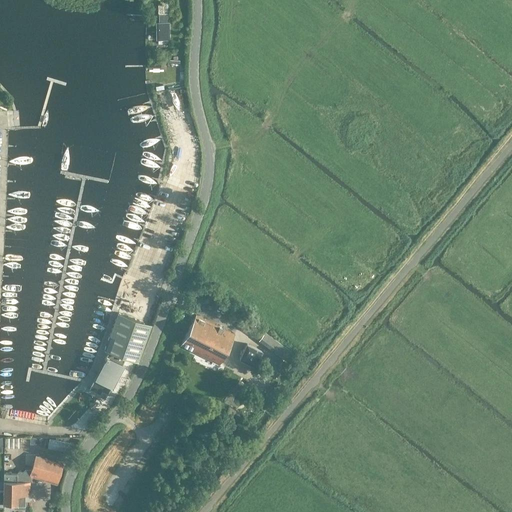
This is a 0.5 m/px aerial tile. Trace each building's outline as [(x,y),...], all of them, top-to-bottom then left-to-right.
[(157,23),(158,38),(169,37),(168,23),(157,23)] [(117,315),(103,352),(137,365),(151,327),(117,315)] [(220,364),(235,334),(196,315),(181,345),(220,364)] [(258,341),(283,359),(290,350),(264,332),(258,341)] [(247,342),(240,358),(255,365),(262,349),(247,342)] [(107,354),(89,387),(107,396),(125,363),(107,354)] [(5,436),(4,446),(19,446),(19,436),(5,436)] [(49,438),(48,446),(64,449),(66,441),(49,438)] [(6,447),(5,461),(17,461),(18,447),(6,447)] [(36,455),(30,474),(57,482),(63,463),(36,455)] [(30,493),(30,474),(30,469),(25,469),(25,474),(23,474),(23,473),(23,472),(22,472),(21,471),(20,471),(19,471),(18,472),(18,473),(17,473),(17,474),(4,473),(4,490),(0,490),(0,503),(3,503),(3,504),(5,504),(5,503),(14,504),(14,506),(15,506),(15,508),(24,508),(24,506),(25,506),(25,493),(30,493)]
